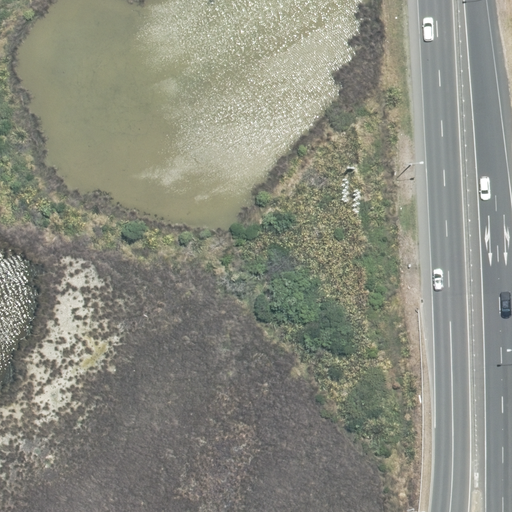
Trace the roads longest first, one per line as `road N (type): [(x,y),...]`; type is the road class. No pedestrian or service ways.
road 1 (trunk): [(477,0),(494,217),(500,511)]
road 2 (trunk): [(452,511),(433,0)]
